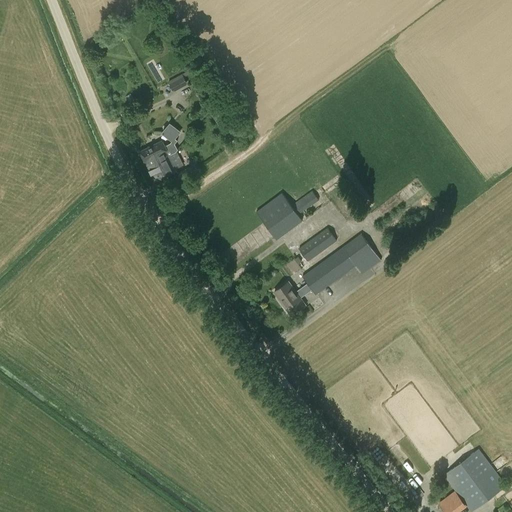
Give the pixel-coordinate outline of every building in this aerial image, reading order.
[(174,92),(188,84),(182,74),(168,82),(174,92)] [(214,109),(226,126),(236,119),(224,102),(214,109)] [(162,133),(172,141),(182,130),(172,122),(162,133)] [(176,171),(170,157),(167,151),(162,142),(140,152),(145,162),(146,161),(155,181),(176,171)] [(193,173),(190,167),(178,173),(181,179),(193,173)] [(313,191),(292,205),(282,192),(256,212),(277,240),(303,220),(298,214),(319,200),(313,191)] [(312,216),(306,222),(310,226),(316,219),(312,216)] [(308,261),(337,240),(327,227),(299,248),(308,261)] [(308,283),(296,292),(288,281),(274,292),(291,316),(306,305),(300,298),(312,289),(316,295),(356,265),(362,274),(381,260),(361,233),(302,276),(308,283)] [(444,474),(472,511),(505,486),(478,449),(444,474)] [(444,511),(458,511),(467,506),(455,490),(438,503),(444,511)]
